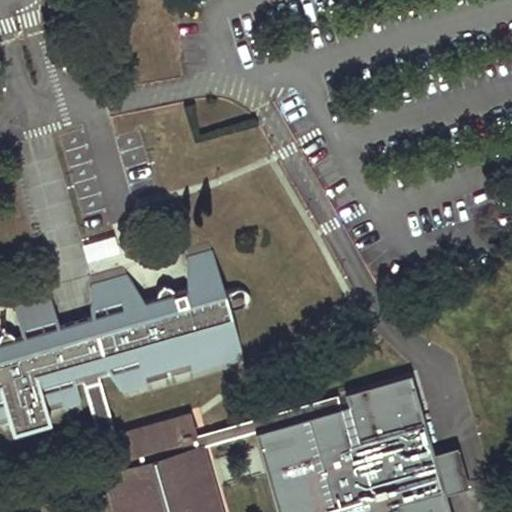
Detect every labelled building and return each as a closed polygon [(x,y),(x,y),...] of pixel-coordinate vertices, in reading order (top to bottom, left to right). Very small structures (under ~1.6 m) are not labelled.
[(86,254),(116,247),(113,234),(83,242),(86,254)] [(0,433),(82,411),(71,373),(103,364),(125,399),(244,364),(209,242),(185,249),(185,287),(141,299),(123,267),(90,277),(90,314),(58,324),(47,289),(11,299),(20,334),(0,339),(0,433)] [(119,455),(114,439),(98,381),(82,385),(102,454),(0,483),(0,511),(134,511),(122,468),(119,455)] [(410,391),(264,432),(280,487),(425,446),(410,391)] [(187,418),(114,439),(119,455),(192,435),(187,418)] [(192,435),(119,455),(122,468),(195,447),(192,435)] [(213,511),(195,447),(122,468),(134,511),(213,511)] [(444,511),(433,472),(291,511),(444,511)]
